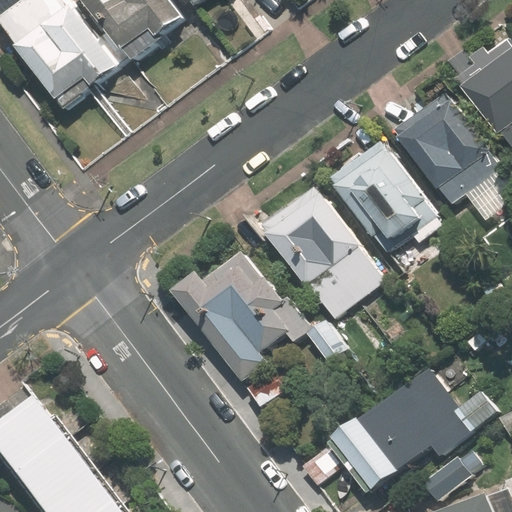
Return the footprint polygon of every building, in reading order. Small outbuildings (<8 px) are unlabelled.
[(65,0),(3,0),(0,3),(0,13),(78,103),(123,65),(65,0)] [(176,0),(84,0),(140,64),(193,18),(176,0)] [(185,0),(202,19),(224,0),(185,0)] [(448,63),(511,138),(511,36),(509,33),(481,57),(471,44),(448,63)] [(511,208),(511,178),(494,157),(498,153),(450,96),(410,131),(414,136),(405,143),(449,195),(459,206),(469,197),(493,225),(511,208)] [(394,143),(335,180),(356,213),(363,208),(390,252),(442,220),(394,143)] [(326,187),(272,227),(339,319),(393,279),(326,187)] [(217,266),(183,291),(251,382),(276,363),(270,356),(294,337),(299,344),(313,334),(251,251),(222,273),(217,266)] [(511,278),(489,294),(502,315),(511,308),(511,278)] [(355,350),(335,322),(314,337),(334,365),(355,350)] [(335,471),(352,460),(376,495),(455,439),(445,425),(462,413),(465,411),(437,372),(338,441),(341,445),(308,467),(322,489),(339,477),(335,471)] [(490,397),(489,395),(462,413),(464,415),(475,431),(476,433),(503,416),(501,414),(490,397)] [(129,511),(48,402),(1,437),(56,511),(129,511)] [(467,461),(465,458),(428,486),(443,505),(479,476),(477,474),(486,468),(475,454),(467,461)] [(511,511),(511,490),(447,511),(511,511)]
